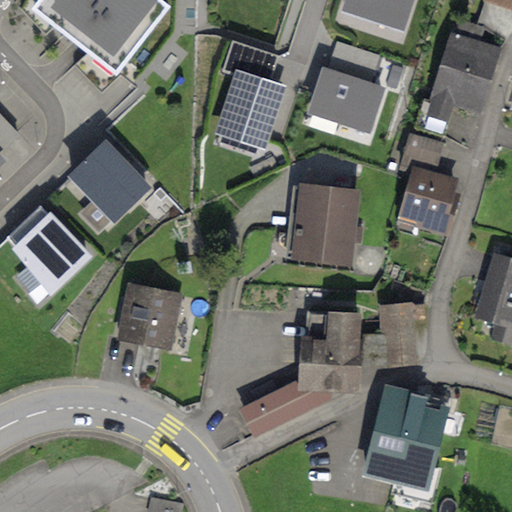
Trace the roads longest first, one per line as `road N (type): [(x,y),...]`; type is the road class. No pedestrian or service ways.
road 1 (residential): [(511,79),(441,309),(449,374),(511,390)]
road 2 (primary): [(0,429),(60,408),(130,416),(186,452),(220,511)]
road 3 (residential): [(0,202),(38,165),(56,122),(52,104),(0,57)]
